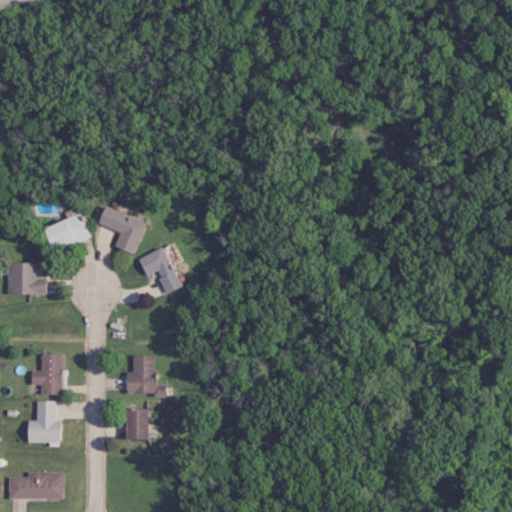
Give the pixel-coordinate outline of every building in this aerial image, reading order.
[(145,222),(103,205),(96,222),(119,231),(113,246),(133,254),(145,222)] [(88,236),(78,211),(39,227),(49,252),(88,236)] [(137,257),(145,275),(156,270),(165,292),(179,285),(162,247),(137,257)] [(44,277),(37,277),(37,261),(5,262),(6,293),(45,292),(44,277)] [(40,393),(61,393),(60,353),(39,353),(40,370),(29,370),(29,383),(40,383),(40,393)] [(153,354),(131,354),(131,371),(123,371),(123,393),(163,393),(163,383),(153,383),(153,354)] [(60,441),(60,420),(55,420),(54,400),(36,400),(36,419),(25,420),(25,442),(60,441)] [(144,408),(122,408),(122,438),(143,438),(144,408)] [(61,471),(25,470),(25,476),(7,476),(7,497),(61,498),(61,471)]
